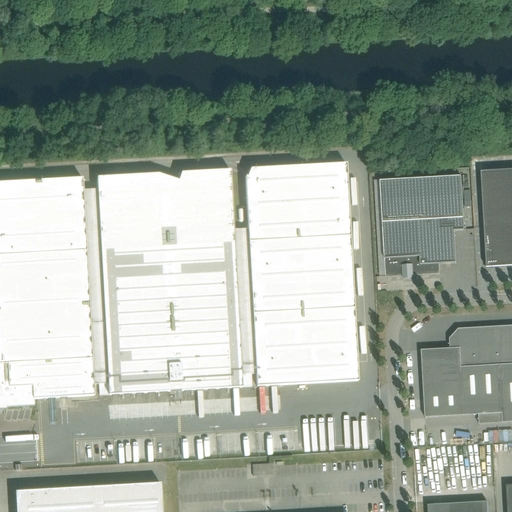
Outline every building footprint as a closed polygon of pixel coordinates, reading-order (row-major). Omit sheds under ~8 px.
[(358,381),(346,164),(250,169),(250,170),(247,178),(245,177),(248,230),(233,231),(231,178),(230,170),(181,173),(179,181),(158,174),(97,178),(98,190),(83,191),(83,179),(0,183),(0,405),(5,405),(5,408),(34,406),(34,399),(95,396),(95,395),(109,395),(252,387),(358,381)] [(487,267),(511,266),(511,169),(481,171),(487,267)] [(386,277),(440,274),(439,264),(456,263),(455,231),(465,230),(462,176),(381,181),(385,267),(386,277)] [(511,326),(459,329),(450,339),(450,349),(454,416),(479,415),(479,424),(511,422),(511,326)] [(450,349),(422,351),(425,418),(435,417),(454,416),(450,349)] [(252,475),(272,475),(272,463),(252,464),(252,475)] [(488,511),(488,502),(438,505),(428,505),(428,511),(488,511)]
